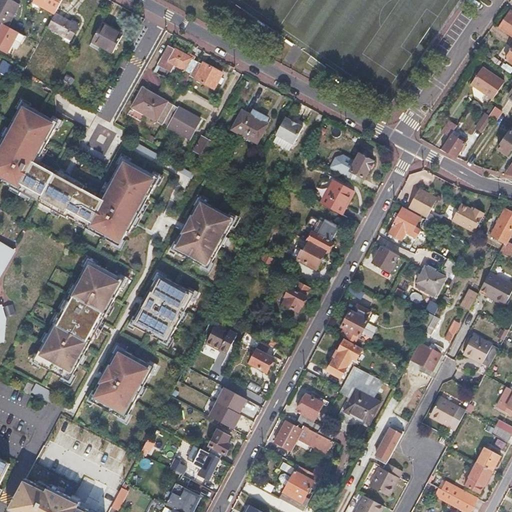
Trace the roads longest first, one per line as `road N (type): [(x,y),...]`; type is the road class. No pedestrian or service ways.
road 1 (residential): [(217,511),(413,147)]
road 2 (residential): [(400,139),(139,0)]
road 3 (residential): [(400,139),(422,97),(457,62),(465,35),(499,0)]
